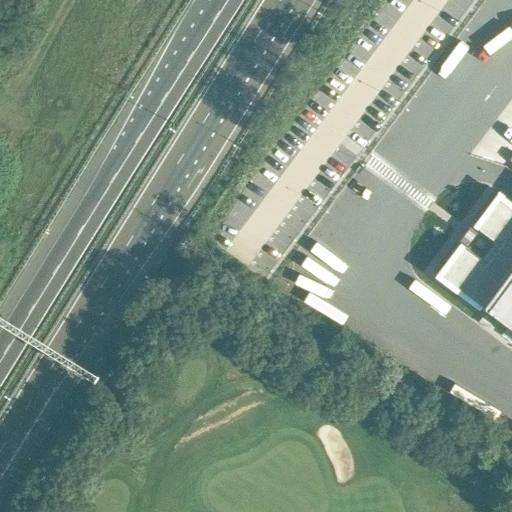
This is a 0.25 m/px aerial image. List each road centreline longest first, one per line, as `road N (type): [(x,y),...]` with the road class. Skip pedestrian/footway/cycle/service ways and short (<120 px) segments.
road 1 (motorway): [(0,452),(281,0)]
road 2 (track): [(77,511),(97,470),(114,458),(215,395),(268,382),(384,432),(494,511)]
road 3 (motorway): [(226,0),(0,359)]
